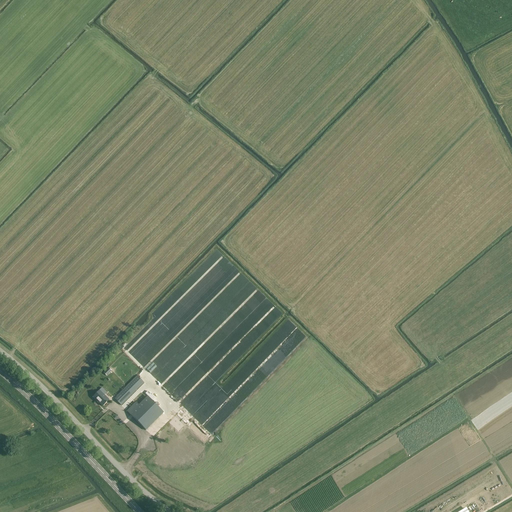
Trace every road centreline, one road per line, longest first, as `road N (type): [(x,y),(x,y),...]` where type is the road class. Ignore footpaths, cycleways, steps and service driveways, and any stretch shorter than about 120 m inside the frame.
road 1 (unclassified): [(172,511),(0,348)]
road 2 (secondary): [(140,511),(0,371)]
